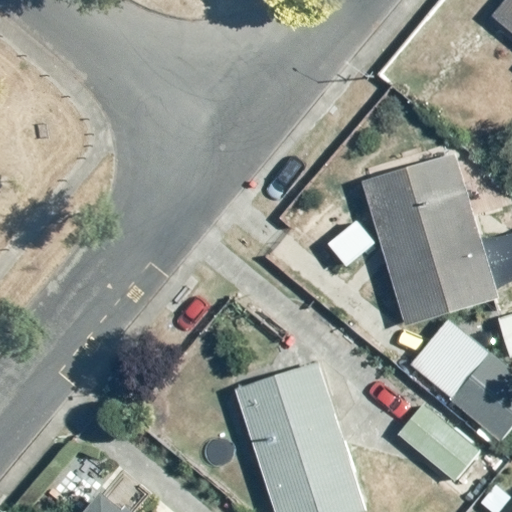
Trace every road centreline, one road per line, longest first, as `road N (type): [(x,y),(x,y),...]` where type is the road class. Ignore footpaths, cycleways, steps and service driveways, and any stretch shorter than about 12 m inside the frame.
road 1 (residential): [(0,405),(211,137)]
road 2 (residential): [(50,0),(211,137)]
road 3 (residential): [(211,137),(327,0)]
